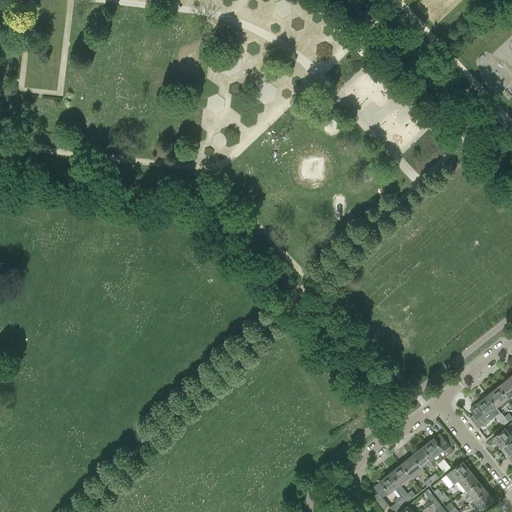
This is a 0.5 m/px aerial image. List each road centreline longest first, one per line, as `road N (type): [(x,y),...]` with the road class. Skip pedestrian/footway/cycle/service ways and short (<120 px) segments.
road 1 (track): [(84,511),(157,432),(498,110),(511,125)]
road 2 (track): [(282,312),(176,208),(220,166),(0,145)]
road 3 (track): [(421,182),(318,74),(261,33),(197,11),(100,0)]
road 4 (track): [(210,176),(416,394)]
road 5 (track): [(71,0),(59,94),(19,90),(30,0)]
road 6 (track): [(394,0),(348,43),(455,149)]
road 7 (track): [(348,43),(220,166)]
road 8 (residential): [(365,511),(349,486),(351,471),(437,403)]
road 9 (track): [(397,0),(498,110)]
